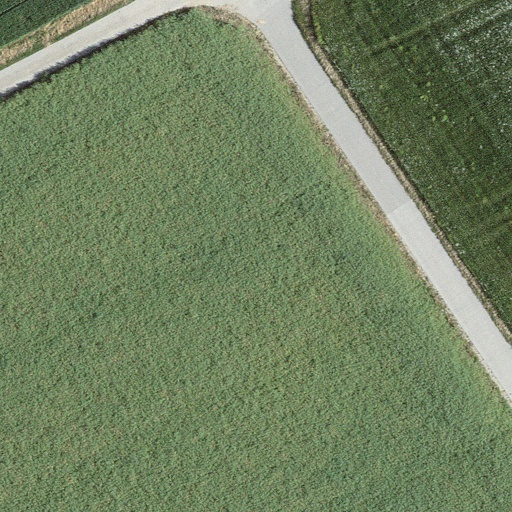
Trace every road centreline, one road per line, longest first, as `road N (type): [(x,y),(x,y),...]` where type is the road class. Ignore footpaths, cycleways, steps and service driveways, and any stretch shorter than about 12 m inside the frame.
road 1 (track): [(257,0),(511,375)]
road 2 (track): [(145,0),(0,76)]
